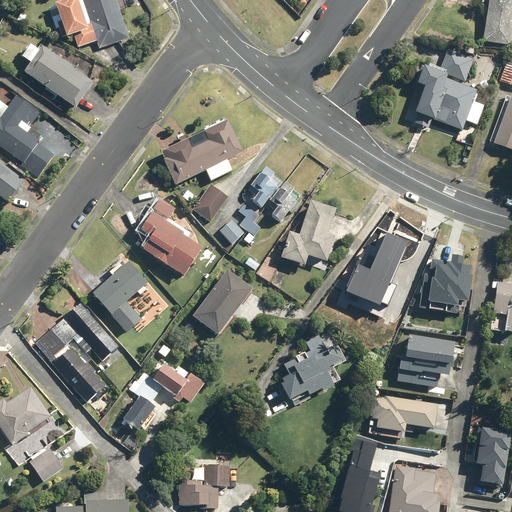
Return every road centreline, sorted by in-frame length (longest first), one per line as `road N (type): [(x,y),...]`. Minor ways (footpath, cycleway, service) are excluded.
road 1 (residential): [(205,24),(0,308)]
road 2 (tertiary): [(328,127),(397,171),(511,216)]
road 3 (secondary): [(411,0),(328,127)]
